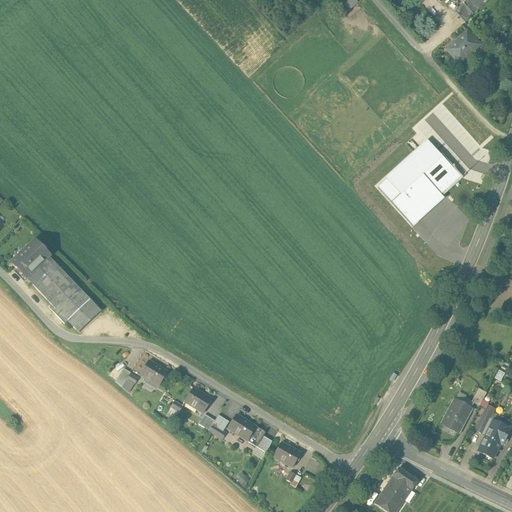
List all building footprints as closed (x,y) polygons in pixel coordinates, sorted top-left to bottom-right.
[(343,0),(339,4),(343,8),(352,0),(343,0)] [(460,0),(463,3),(473,14),(489,0),(460,0)] [(463,3),(454,11),(464,23),(473,14),(463,3)] [(467,31),(446,50),(459,64),(480,45),(467,31)] [(386,180),(378,187),(413,227),(444,200),(440,195),(460,177),(427,141),(385,179),(386,180)] [(35,242),(10,265),(22,278),(24,276),(26,279),(27,278),(49,258),(35,242)] [(89,303),(49,258),(27,278),(56,311),(53,314),(64,325),(68,322),(89,303)] [(89,303),(68,322),(78,333),(99,314),(89,303)] [(167,373),(148,362),(140,376),(159,387),(167,373)] [(491,378),(500,381),(504,371),(495,368),(491,378)] [(130,374),(123,370),(115,382),(122,388),(130,375),(130,374)] [(138,380),(130,375),(122,388),(128,394),(129,394),(134,385),(134,386),(138,380)] [(211,401),(193,389),(184,403),(203,415),(211,401)] [(478,389),(471,403),(479,407),(486,393),(478,389)] [(471,410),(454,400),(442,423),(459,432),(471,410)] [(182,406),(175,402),(171,408),(178,412),(182,406)] [(494,409),(487,406),(482,415),(489,418),(494,409)] [(482,415),(475,431),(482,434),(489,418),(482,415)] [(214,422),(204,416),(198,425),(208,432),(212,426),(214,422)] [(229,423),(218,416),(214,422),(212,426),(223,432),(229,423)] [(265,434),(236,416),(227,430),(256,448),(263,437),(265,434)] [(510,430),(493,421),(485,436),(500,444),(503,445),(510,430)] [(223,432),(212,426),(208,432),(222,440),(226,434),(223,432)] [(500,444),(485,436),(477,452),(492,460),(500,444)] [(271,443),(263,437),(256,448),(266,454),(271,443)] [(299,454),(281,444),(272,458),(291,469),(299,454)] [(416,482),(398,469),(391,479),(409,491),(416,482)] [(240,472),(234,478),(242,485),(248,479),(240,472)] [(289,473),(285,481),(290,484),(295,476),(289,473)] [(300,479),(295,476),(290,484),(289,487),(294,490),(300,479)] [(395,511),(409,491),(391,479),(374,505),(383,511),(395,511)]
